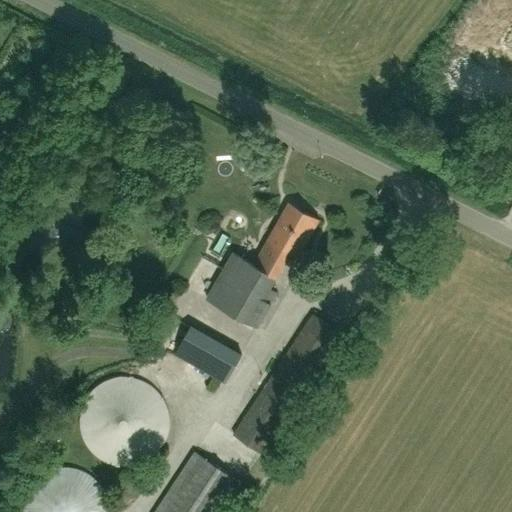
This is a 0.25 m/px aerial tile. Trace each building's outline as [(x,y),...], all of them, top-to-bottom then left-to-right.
[(298,257),(320,219),(290,202),(269,239),(255,264),(234,251),(208,298),(258,326),(278,291),(271,287),(277,276),(274,274),(287,251),(298,257)] [(336,235),(347,244),(355,236),(344,226),(336,235)] [(263,453),(343,332),(314,313),(235,434),(263,453)] [(226,383),(243,353),(191,324),(174,354),(226,383)] [(85,400),(81,412),(81,424),(83,436),(89,447),(97,456),(108,462),(119,465),(132,465),(143,462),(154,456),(162,447),(168,436),(171,424),(170,411),(166,400),(159,390),(149,382),(138,377),(126,375),(113,377),(102,382),(93,390),(85,400)] [(225,511),(245,483),(195,450),(153,511),(225,511)] [(82,470),(70,467),(58,467),(46,471),(36,477),(28,486),(22,497),(20,510),(20,511),(109,511),(110,507),(107,495),(101,484),(92,476),(82,470)]
